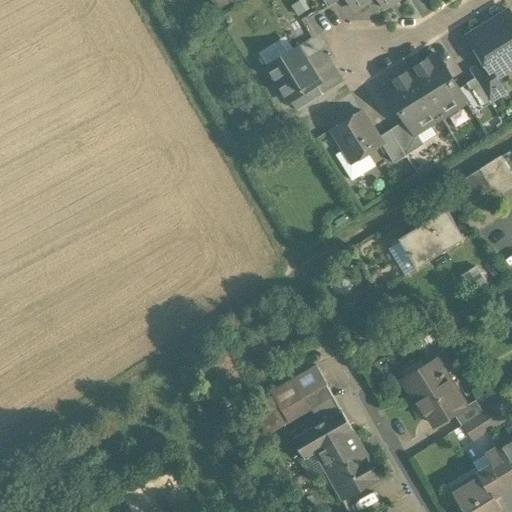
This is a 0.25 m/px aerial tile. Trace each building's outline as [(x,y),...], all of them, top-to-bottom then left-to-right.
[(348,0),(355,10),(371,0),(377,0),(383,9),(398,0),(348,0)] [(511,16),(508,11),(467,37),(484,64),(495,81),(496,80),(511,69),(511,16)] [(320,83),(299,48),(267,68),(288,103),(291,101),(316,85),(320,83)] [(458,89),(437,55),(411,71),(441,119),(465,104),(467,103),(458,89)] [(495,81),(484,64),(471,72),(475,79),(491,104),(490,102),(504,94),(496,80),(495,81)] [(441,119),(411,71),(386,88),(406,121),(415,135),(416,134),(441,119)] [(491,104),(475,79),(458,89),(467,103),(465,104),(473,116),(491,104)] [(316,85),(291,101),(297,111),(322,95),(316,85)] [(378,138),(361,112),(332,130),(353,164),(382,146),(383,146),(378,138)] [(406,121),(390,131),(405,157),(423,146),(416,134),(415,135),(406,121)] [(390,131),(378,138),(383,146),(382,146),(393,164),(405,157),(390,131)] [(511,180),(498,159),(479,171),(492,193),(496,199),(511,189),(511,180)] [(479,171),(455,185),(469,208),(492,193),(479,171)] [(446,210),(416,228),(416,230),(399,240),(417,269),(463,241),(454,227),(456,226),(446,210)] [(466,409),(441,368),(432,364),(426,368),(423,374),(424,377),(407,388),(414,399),(412,408),(417,416),(425,420),(430,417),(436,427),(454,416),(466,409)] [(317,368),(271,395),(274,401),(253,413),(267,437),(313,410),(334,398),(317,368)] [(334,398),(313,410),(321,423),(342,411),(334,398)] [(466,409),(454,416),(461,427),(463,426),(479,416),(482,414),(476,403),(466,409)] [(482,414),(479,416),(489,431),(504,422),(494,407),(482,414)] [(381,479),(342,411),(321,423),(294,439),(306,461),(316,455),(315,454),(318,453),(322,451),(333,470),(327,474),(343,501),(381,479)] [(489,431),(479,416),(463,426),(473,440),(489,431)] [(511,442),(501,449),(509,463),(511,466),(511,442)] [(494,465),(478,475),(479,477),(453,494),(464,511),(492,511),(499,508),(492,496),(510,484),(500,469),(509,463),(501,449),(498,445),(486,453),(494,465)] [(511,484),(511,466),(509,463),(500,469),(510,484),(511,485),(511,484)]
